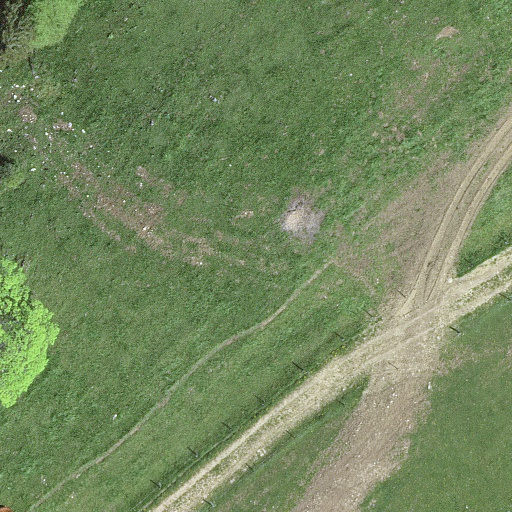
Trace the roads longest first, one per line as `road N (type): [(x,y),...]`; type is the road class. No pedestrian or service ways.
road 1 (track): [(173,511),(346,371),(511,274)]
road 2 (track): [(511,134),(470,189),(444,244),(441,313)]
